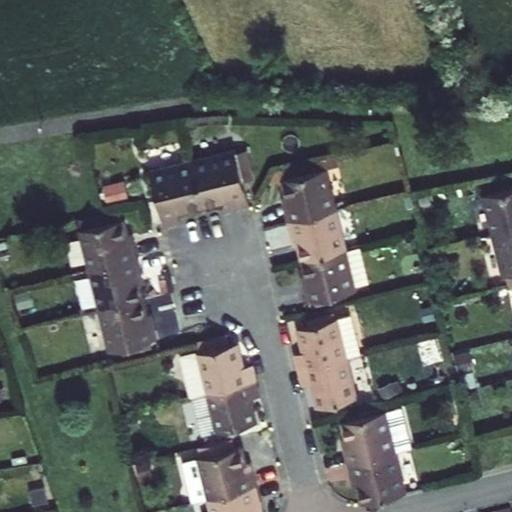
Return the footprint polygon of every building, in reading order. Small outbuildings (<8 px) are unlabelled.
[(239,155),(152,175),(165,223),(181,219),(179,210),(230,197),(232,205),(249,201),(239,155)] [(322,159),(282,169),(290,200),(281,203),(289,232),(297,230),(312,284),(305,286),(311,301),(357,288),(322,159)] [(511,289),(511,190),(485,196),(510,290),(511,289)] [(111,354),(160,340),(156,324),(147,327),(134,278),(145,274),(137,242),(127,244),(117,212),(78,221),(111,354)] [(10,253),(6,240),(0,241),(0,252),(1,256),(10,253)] [(36,304),(32,288),(13,293),(17,309),(36,304)] [(361,355),(350,314),(295,327),(302,350),(292,354),(300,385),(310,383),(317,406),(355,396),(346,358),(361,355)] [(237,338),(182,351),(202,433),(258,419),(251,395),(258,393),(249,354),(241,357),(237,338)] [(382,414),(341,423),(346,444),(336,447),(345,482),(355,479),(360,502),(403,492),(382,414)] [(237,448),(180,462),(190,500),(207,496),(211,511),(252,511),(251,504),(261,501),(253,465),(243,468),(237,448)] [(27,460),(26,455),(12,458),(13,463),(27,460)] [(49,501),(45,485),(29,489),(33,505),(49,501)]
